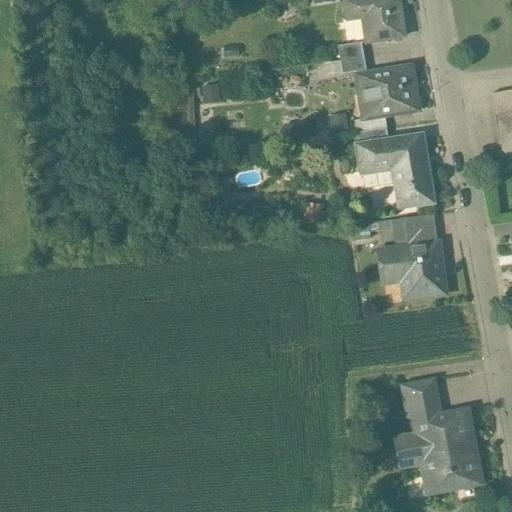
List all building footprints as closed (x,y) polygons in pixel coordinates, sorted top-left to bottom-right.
[(397,0),(363,0),(344,3),(348,21),(362,19),(366,44),(404,38),(397,0)] [(361,44),(337,48),(340,62),(363,58),(361,44)] [(340,62),(324,64),(326,78),(342,75),(340,62)] [(409,69),(357,77),(364,121),(384,118),(416,112),(409,69)] [(218,86),(202,86),(201,102),(218,102),(218,86)] [(511,91),(491,96),(493,108),(511,104),(511,91)] [(511,104),(493,108),(495,120),(511,116),(511,104)] [(511,116),(495,120),(497,132),(511,129),(511,116)] [(364,121),(355,122),(357,134),(386,130),(384,118),(364,121)] [(511,129),(497,132),(499,144),(511,141),(511,129)] [(357,134),(355,135),(357,148),(388,143),(386,130),(357,134)] [(388,143),(357,148),(362,174),(393,169),(400,209),(431,204),(420,138),(388,143)] [(511,141),(499,144),(502,156),(511,153),(511,141)] [(433,217),(393,222),(397,251),(437,246),(433,217)] [(397,251),(382,253),(385,274),(401,272),(405,301),(444,296),(438,246),(437,246),(397,251)] [(432,383),(402,388),(408,419),(438,413),(432,383)] [(465,413),(415,422),(418,438),(394,443),(399,467),(422,463),(428,495),(478,485),(478,484),(473,485),(465,443),(470,442),(465,413)]
